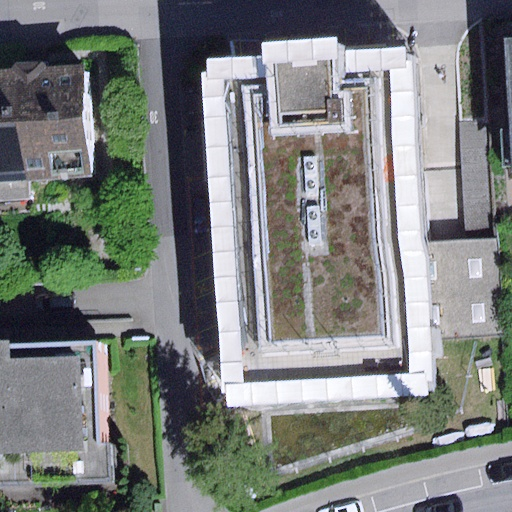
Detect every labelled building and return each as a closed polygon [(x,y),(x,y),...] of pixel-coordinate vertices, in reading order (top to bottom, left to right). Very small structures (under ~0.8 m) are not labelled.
[(511,37),(502,38),(510,191),(511,190),(511,37)] [(274,73),(223,76),(227,153),(239,385),(414,376),(412,338),(407,243),(398,64),(328,67),(328,56),(273,59),(274,73)] [(0,182),(96,176),(89,70),(54,72),(50,62),(22,64),(19,75),(0,75),(0,182)] [(485,122),(459,124),(466,240),(491,239),(485,122)] [(449,241),(407,243),(412,338),(503,333),(498,238),(491,239),(466,240),(449,241)] [(126,443),(115,444),(110,339),(0,344),(0,485),(127,479),(126,443)]
